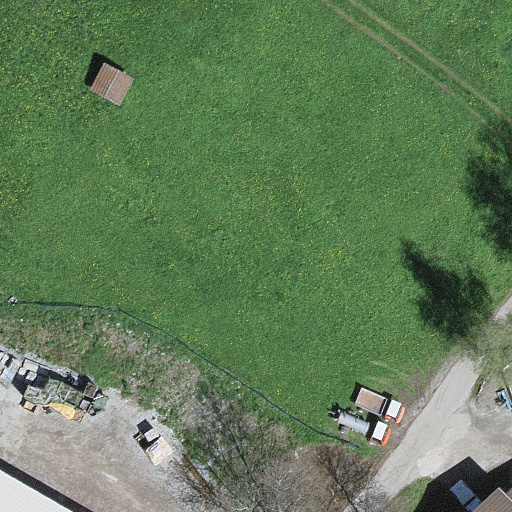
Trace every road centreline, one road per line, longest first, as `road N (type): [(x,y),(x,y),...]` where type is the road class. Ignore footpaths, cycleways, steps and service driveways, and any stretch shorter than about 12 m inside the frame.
road 1 (unclassified): [(360,511),(511,318)]
road 2 (track): [(335,0),(511,132)]
